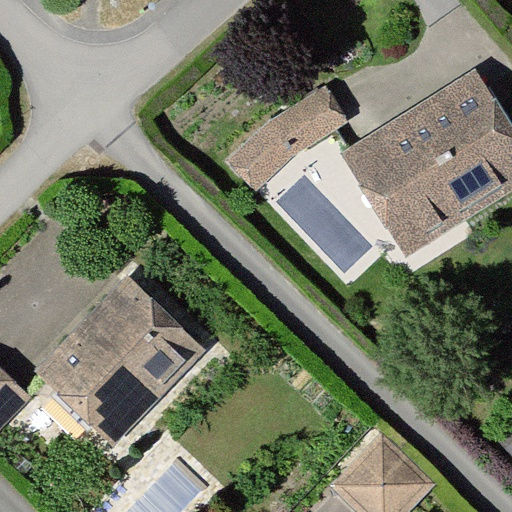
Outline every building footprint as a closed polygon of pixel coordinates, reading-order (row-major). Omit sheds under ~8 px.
[(442,101),(356,156),(414,248),(511,186),(511,107),(490,72),(442,101)] [(356,117),(339,88),(272,127),(290,157),(356,117)] [(136,281),(45,376),(121,448),(211,353),(136,281)] [(0,367),(0,433),(33,401),(0,367)] [(419,511),(441,490),(387,440),(340,491),(362,511),(419,511)]
